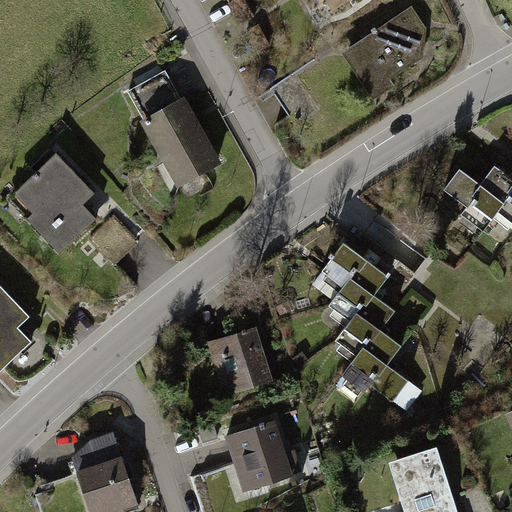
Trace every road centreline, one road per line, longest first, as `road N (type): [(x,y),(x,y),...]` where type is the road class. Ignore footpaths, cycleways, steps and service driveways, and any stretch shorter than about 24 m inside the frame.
road 1 (residential): [(289,201),(510,68)]
road 2 (residential): [(109,350),(289,201)]
road 3 (residential): [(289,201),(175,0)]
road 4 (residential): [(109,350),(176,511)]
road 5 (residential): [(0,445),(109,350)]
